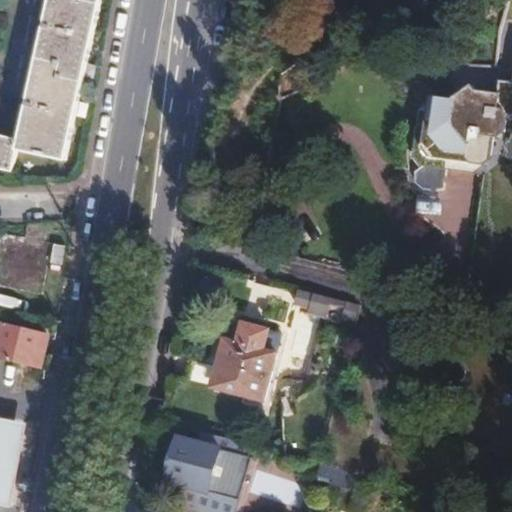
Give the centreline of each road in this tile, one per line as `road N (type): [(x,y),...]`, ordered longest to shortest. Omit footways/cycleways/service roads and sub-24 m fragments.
road 1 (secondary): [(149,0),(59,511)]
road 2 (secondary): [(108,511),(163,234),(197,0)]
